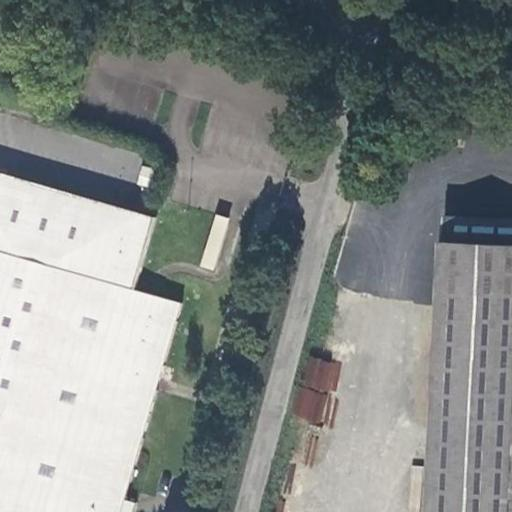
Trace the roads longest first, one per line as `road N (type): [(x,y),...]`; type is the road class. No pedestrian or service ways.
road 1 (unclassified): [(245,511),(383,10)]
road 2 (unclassified): [(511,52),(383,10)]
